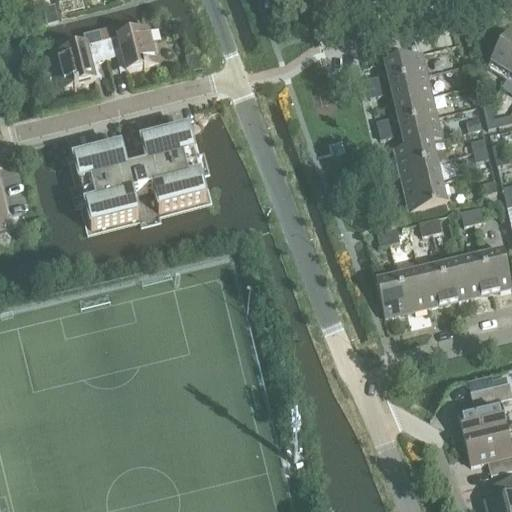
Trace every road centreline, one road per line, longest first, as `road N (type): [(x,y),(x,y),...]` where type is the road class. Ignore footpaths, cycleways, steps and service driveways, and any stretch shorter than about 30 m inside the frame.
road 1 (unclassified): [(348,377),(235,78)]
road 2 (residential): [(0,139),(235,78)]
road 3 (residential): [(327,49),(511,6)]
road 4 (residential): [(464,511),(444,445),(348,377)]
road 5 (residential): [(348,377),(511,337)]
road 6 (unclassified): [(402,511),(348,377)]
